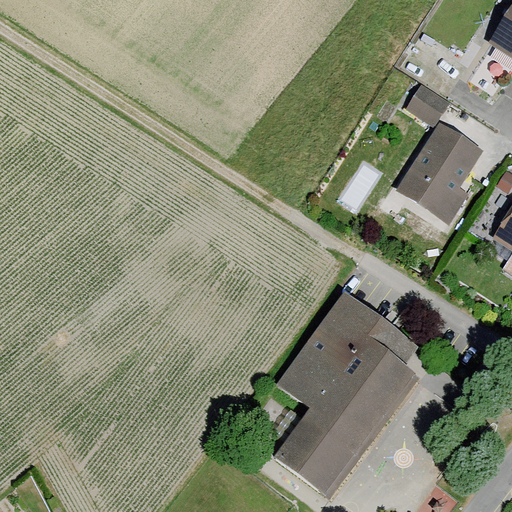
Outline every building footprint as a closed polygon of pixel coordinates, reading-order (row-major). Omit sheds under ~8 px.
[(511,63),(511,8),(510,7),(503,19),(510,23),(492,52),(511,63)] [(424,81),(406,101),(429,122),(447,102),(424,81)] [(441,132),(401,195),(439,219),(479,156),(441,132)] [(511,265),(511,212),(494,242),(511,252),(511,263),(511,265)] [(420,351),(345,299),(276,392),(310,417),(303,426),(274,465),(331,507),(421,385),(404,373),(420,351)]
